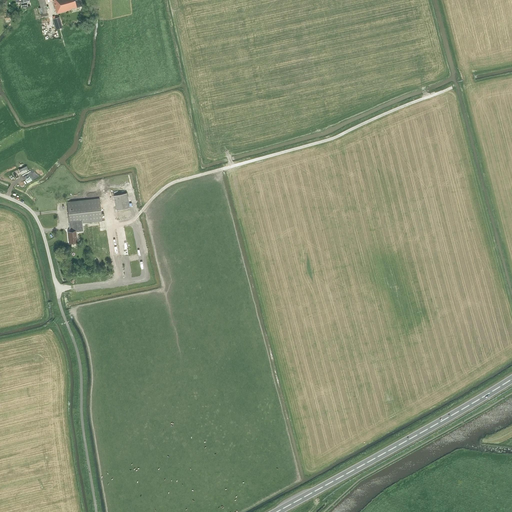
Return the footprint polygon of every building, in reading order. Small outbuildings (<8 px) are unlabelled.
[(53,1),(56,13),(82,6),(79,0),(53,0),(54,0),(53,1)] [(62,27),(59,17),(53,19),(56,28),(62,27)] [(27,164),(19,167),(21,172),(29,169),(27,164)] [(130,207),(127,193),(114,195),(116,210),(130,207)] [(100,199),(88,200),(67,202),(69,224),(70,232),(68,232),(69,243),(77,242),(76,232),(77,232),(76,224),(102,221),(100,199)]
